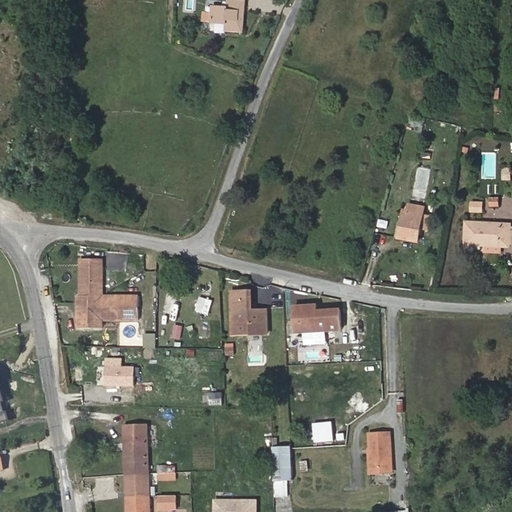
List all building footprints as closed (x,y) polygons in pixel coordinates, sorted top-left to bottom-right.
[(194,12),(195,0),(183,0),(183,11),(194,12)] [(213,12),(213,5),(228,6),(228,0),(205,0),(205,12),(213,12)] [(243,31),(246,0),(238,0),(228,0),(228,8),(213,6),(213,12),(212,22),(226,23),(225,30),(243,31)] [(212,22),(213,12),(203,12),(203,21),(212,22)] [(504,113),(504,104),(495,104),(494,112),(504,113)] [(431,160),(432,152),(423,151),(421,159),(431,160)] [(481,212),(482,203),(471,203),(471,211),(481,212)] [(429,229),(431,216),(424,214),(425,207),(409,204),(408,211),(405,225),(402,225),(399,238),(419,242),(421,228),(429,229)] [(511,227),(511,224),(467,222),(466,244),(485,245),(485,252),(501,253),(502,246),(510,247),(510,244),(511,227)] [(76,295),(76,328),(100,328),(100,320),(137,321),(137,297),(103,296),(103,259),(79,259),(79,295),(76,295)] [(269,335),(268,310),(251,310),(250,292),(231,293),(233,336),(269,335)] [(201,297),(200,312),(212,313),(213,298),(201,297)] [(316,305),(295,306),(296,333),(343,331),(347,330),(347,329),(347,323),(342,323),(342,310),(316,311),(316,305)] [(173,338),(182,339),(184,325),(174,324),(173,338)] [(290,360),(299,359),(296,337),(287,339),(290,360)] [(236,346),(226,347),(227,355),(236,354),(236,346)] [(122,368),(122,358),(106,358),(105,368),(122,368)] [(134,387),(135,369),(122,368),(105,368),(105,386),(134,387)] [(222,405),(222,393),(208,393),(208,405),(222,405)] [(147,439),(147,426),(125,427),(125,439),(147,439)] [(371,474),(392,473),(392,438),(370,439),(370,455),(371,474)] [(149,511),(147,439),(125,439),(128,511),(149,511)] [(303,444),(305,450),(316,447),(315,441),(303,444)] [(293,480),(291,447),(273,448),(275,481),(293,480)] [(313,450),(305,451),(305,460),(314,460),(313,450)] [(393,479),(392,473),(371,474),(370,455),(368,455),(368,479),(393,479)] [(163,474),(159,474),(159,482),(175,482),(175,474),(163,474)] [(255,511),(255,502),(215,501),(215,511),(255,511)]
